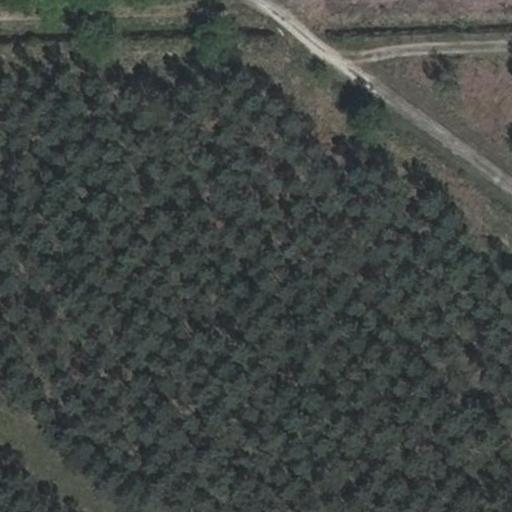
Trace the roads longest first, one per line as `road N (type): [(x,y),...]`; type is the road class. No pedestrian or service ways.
road 1 (track): [(511,186),(263,0)]
road 2 (track): [(352,66),(400,39),(511,34)]
